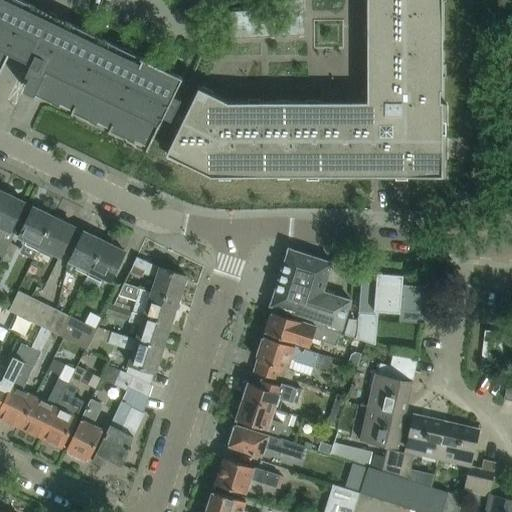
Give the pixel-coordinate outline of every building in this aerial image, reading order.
[(52,52),(67,22),(21,0),(0,0),(0,70),(3,64),(24,74),(35,53),(43,57),(47,49),(52,52)] [(198,87),(166,153),(211,175),(321,175),(321,178),(321,179),(322,179),(414,179),(445,179),(446,179),(446,178),(446,140),(446,105),(446,104),(445,104),(442,104),(442,101),(440,101),(440,90),(442,90),(442,28),(442,0),(367,0),(367,101),(228,101),(198,87)] [(276,0),(277,9),(229,12),(230,39),(306,35),(303,0),(276,0)] [(182,76),(142,57),(67,22),(52,52),(47,49),(43,57),(35,53),(24,74),(28,76),(23,88),(33,93),(33,94),(34,95),(35,94),(59,106),(60,104),(71,109),(70,112),(72,113),(72,112),(97,124),(98,121),(109,127),(108,130),(110,131),(110,130),(134,141),(135,139),(147,145),(146,148),(147,149),(163,116),(170,119),(181,98),(173,94),(182,76)] [(9,231),(22,203),(13,198),(12,195),(8,193),(4,194),(3,193),(0,197),(0,257),(2,258),(9,243),(14,233),(9,231)] [(39,247),(53,217),(50,216),(49,213),(45,211),(41,212),(33,208),(18,237),(39,247)] [(54,218),(53,217),(39,247),(59,257),(74,227),(64,222),(63,219),(57,217),(54,218)] [(89,271),(103,241),(101,240),(100,237),(96,235),(93,236),(83,231),(65,270),(73,273),(77,265),(89,271)] [(103,241),(89,271),(83,284),(95,290),(99,288),(104,278),(109,280),(124,251),(114,246),(113,243),(109,241),(105,242),(103,241)] [(16,246),(9,243),(2,258),(2,259),(9,262),(16,246)] [(332,261),(330,261),(288,247),(270,304),(340,327),(349,301),(321,292),(330,264),(331,265),(332,261)] [(145,271),(149,262),(136,256),(132,264),(145,271)] [(185,275),(160,267),(149,262),(145,271),(144,274),(156,278),(152,291),(177,300),(185,275)] [(374,311),(374,309),(400,311),(400,308),(426,310),(428,286),(428,284),(427,284),(427,286),(402,284),(403,274),(377,272),(376,283),(361,282),(358,310),(374,311)] [(170,324),(177,300),(152,291),(124,283),(118,294),(136,300),(132,312),(144,316),(170,324)] [(45,329),(55,309),(18,291),(8,311),(40,326),(45,329)] [(162,348),(170,324),(144,316),(132,312),(108,304),(104,313),(128,321),(128,322),(140,326),(136,340),(162,348)] [(58,335),(68,315),(55,309),(45,329),(50,331),(58,335)] [(330,343),(333,332),(271,311),(268,319),(265,321),(263,326),(265,329),(264,332),(296,342),(299,333),(330,343)] [(87,348),(96,329),(68,315),(58,335),(86,349),(87,348)] [(349,320),(346,332),(357,335),(358,321),(349,320)] [(21,391),(50,331),(45,329),(40,326),(30,348),(0,410),(0,416),(17,425),(31,395),(21,391)] [(498,371),(503,332),(484,330),(480,368),(498,371)] [(123,344),(125,336),(112,332),(109,340),(123,344)] [(313,365),(317,352),(263,335),(260,345),(256,347),(254,353),(256,356),(255,358),(255,359),(252,370),(274,377),(276,374),(290,378),(293,371),(286,368),(290,357),(313,365)] [(150,384),(162,348),(136,340),(128,364),(129,364),(126,374),(132,377),(150,384)] [(0,410),(30,348),(21,343),(14,358),(11,356),(0,379),(0,410)] [(416,359),(392,356),(391,355),(389,365),(379,363),(369,405),(401,413),(408,383),(411,383),(416,359)] [(67,384),(74,370),(65,365),(58,379),(47,403),(36,398),(32,396),(18,425),(22,427),(42,437),(56,408),(67,384)] [(85,372),(75,367),(74,370),(67,384),(56,408),(42,437),(61,446),(76,417),(81,405),(71,400),(85,372)] [(127,388),(132,377),(126,374),(119,371),(114,382),(127,388)] [(511,376),(507,376),(502,399),(511,401),(511,376)] [(143,413),(148,396),(152,385),(150,384),(132,377),(127,388),(92,461),(102,466),(105,458),(121,466),(130,447),(127,447),(133,435),(119,429),(124,418),(126,418),(131,407),(143,413)] [(298,394),(300,388),(281,382),(280,385),(260,379),(258,386),(247,382),(246,386),(244,385),(241,393),(243,394),(243,397),(272,407),(278,409),(281,397),(292,400),(294,393),(298,394)] [(336,427),(346,397),(339,394),(329,425),(336,427)] [(269,417),(272,407),(243,397),(242,399),(239,399),(237,407),(239,408),(236,419),(276,432),(279,420),(269,417)] [(101,405),(91,400),(90,399),(66,449),(74,453),(73,455),(84,460),(85,458),(87,459),(102,429),(92,425),(101,405)] [(394,445),(401,413),(369,405),(361,437),(394,445)] [(438,456),(445,423),(413,415),(405,448),(438,456)] [(305,445),(234,423),(232,432),(228,434),(227,439),(228,442),(227,446),(261,457),(264,447),(301,458),(305,445)] [(469,463),(476,431),(445,423),(438,456),(469,463)] [(399,474),(404,452),(386,448),(381,468),(399,474)] [(412,455),(404,452),(399,474),(407,477),(412,455)] [(279,475),(223,457),(220,467),(217,469),(214,478),(216,481),(215,483),(245,493),(250,479),(275,487),(279,475)] [(490,497),(486,511),(511,511),(511,500),(502,498),(507,478),(496,476),(496,478),(490,477),(493,465),(481,463),(479,470),(474,493),(490,497)] [(457,511),(462,495),(431,485),(407,477),(399,474),(381,468),(370,464),(361,490),(424,511),(457,511)] [(474,493),(479,470),(467,467),(462,490),(474,493)] [(334,484),(329,497),(346,502),(343,511),(353,511),(360,492),(334,484)] [(208,502),(205,511),(246,511),(241,510),(244,501),(212,491),(211,494),(209,494),(207,500),(208,502)]
